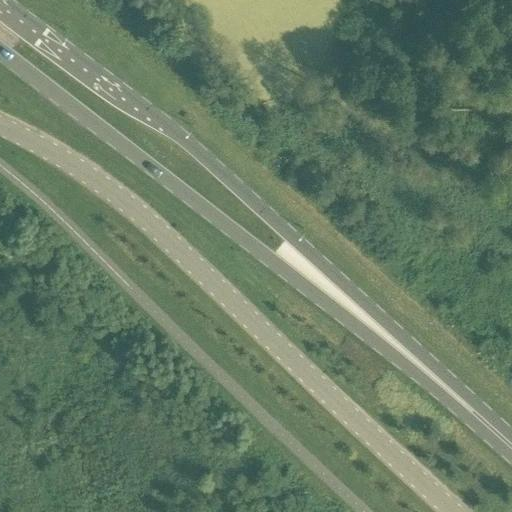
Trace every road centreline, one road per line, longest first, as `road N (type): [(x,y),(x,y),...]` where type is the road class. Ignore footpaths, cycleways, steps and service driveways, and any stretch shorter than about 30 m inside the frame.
road 1 (tertiary): [(454,511),(147,222),(75,168),(0,127)]
road 2 (primary): [(385,335),(292,236),(180,137),(0,2)]
road 3 (primary): [(0,53),(266,257),(385,335)]
road 4 (primary): [(511,447),(385,335)]
